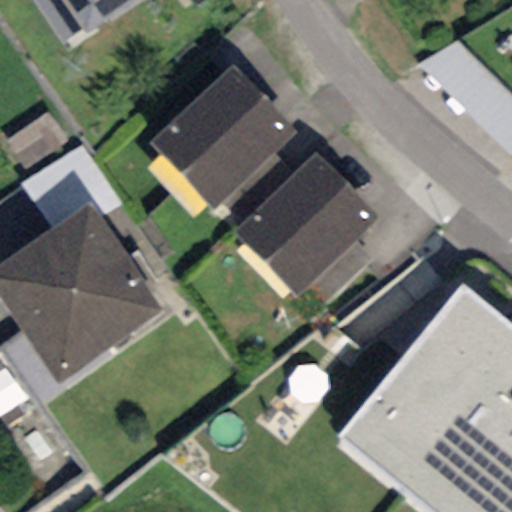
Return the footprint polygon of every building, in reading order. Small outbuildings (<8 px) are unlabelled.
[(135,0),(31,0),(60,43),(80,30),(83,35),(135,0)] [(295,136),(230,66),(149,141),(213,211),(295,136)] [(374,217),(311,155),(234,234),(298,295),(374,217)] [(161,311),(88,205),(0,265),(0,300),(57,383),(161,311)] [(511,511),(511,326),(462,285),(336,437),(428,511),(511,511)]
